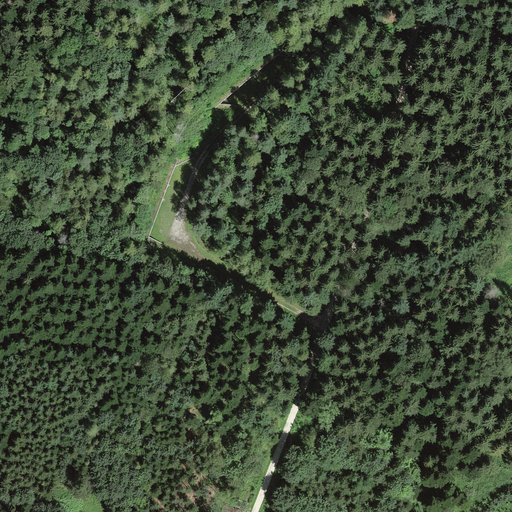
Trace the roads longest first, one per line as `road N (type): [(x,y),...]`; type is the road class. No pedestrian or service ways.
road 1 (track): [(254,511),(394,127),(419,0)]
road 2 (track): [(325,322),(199,256),(185,240),(182,219),(198,165),(218,134),(374,0)]
road 3 (track): [(0,96),(94,0)]
